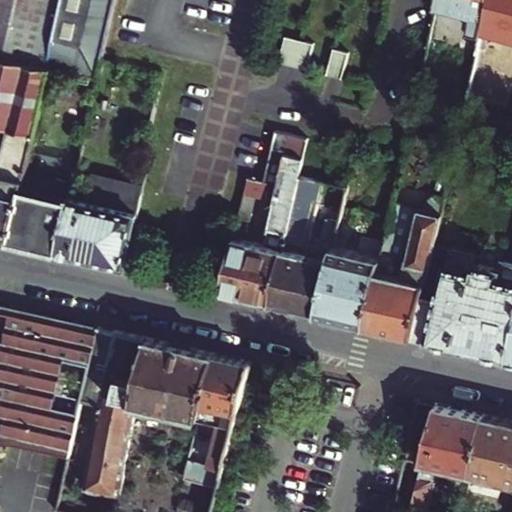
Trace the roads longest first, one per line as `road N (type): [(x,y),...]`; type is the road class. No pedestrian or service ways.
road 1 (secondary): [(387,356),(0,268)]
road 2 (residential): [(387,356),(345,511)]
road 3 (secondary): [(511,385),(387,356)]
